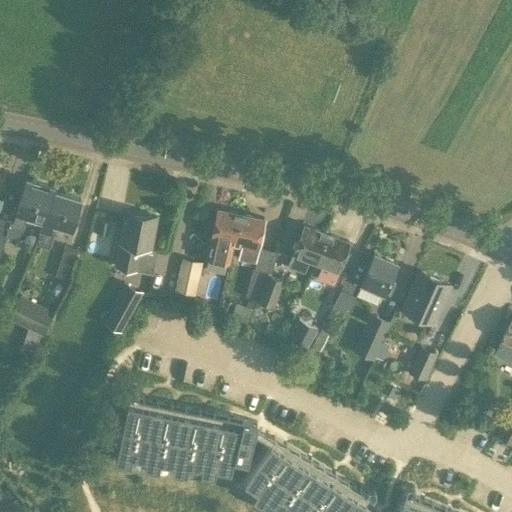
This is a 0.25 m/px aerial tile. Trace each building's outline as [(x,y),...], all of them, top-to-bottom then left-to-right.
[(0,251),(5,235),(10,236),(15,236),(20,233),(22,231),(23,224),(21,223),(23,218),(40,223),(35,244),(36,244),(43,219),(53,190),(54,187),(25,178),(18,200),(12,220),(0,216),(0,251)] [(43,219),(36,244),(49,247),(52,233),(55,234),(57,224),(72,228),(81,198),(53,190),(43,219)] [(207,251),(205,257),(229,262),(233,243),(240,212),(216,207),(207,251)] [(125,208),(119,241),(114,266),(153,273),(157,249),(149,248),(149,246),(150,247),(156,214),(125,208)] [(240,212),(233,243),(241,244),(238,257),(254,261),(258,245),(264,217),(240,212)] [(315,261),(326,232),(303,223),(288,265),(303,271),(308,258),(315,261)] [(349,240),(326,232),(315,261),(321,263),(317,276),(333,282),(349,240)] [(68,278),(77,248),(64,244),(55,275),(68,278)] [(340,287),(332,304),(333,305),(348,312),(351,305),(356,295),(354,294),(360,282),(381,291),(390,295),(395,281),(389,279),(397,261),(373,251),(367,265),(355,260),(340,287)] [(195,294),(201,260),(181,256),(174,290),(195,294)] [(246,297),(258,301),(268,272),(253,267),(246,297)] [(433,323),(451,283),(418,268),(400,308),(433,323)] [(268,272),(258,301),(274,306),(284,277),(268,272)] [(43,334),(54,310),(19,294),(8,318),(43,334)] [(116,296),(103,322),(121,331),(134,306),(116,296)] [(358,337),(353,350),(373,359),(391,320),(381,315),(368,342),(358,337)] [(511,317),(502,337),(493,352),(511,362),(511,317)] [(301,319),(300,334),(311,335),(312,320),(301,319)] [(420,385),(436,353),(423,346),(406,379),(420,385)] [(155,398),(127,392),(116,448),(144,454),(155,398)] [(183,404),(155,398),(144,454),(172,460),(183,404)] [(211,410),(183,404),(172,460),(200,465),(211,410)] [(232,459),(241,416),(211,410),(200,465),(198,474),(228,480),(232,459)] [(511,444),(511,419),(504,416),(495,436),(511,444)] [(273,435),(239,490),(265,506),(269,500),(299,451),(273,435)] [(299,451),(269,500),(288,511),(294,511),(323,466),(299,451)] [(323,466),(294,511),(328,511),(348,482),(323,466)] [(348,482),(328,511),(362,511),(372,497),(348,482)] [(426,511),(431,501),(404,490),(395,511),(426,511)] [(22,511),(15,498),(2,505),(5,511),(22,511)] [(456,511),(457,511),(431,501),(426,511),(456,511)]
